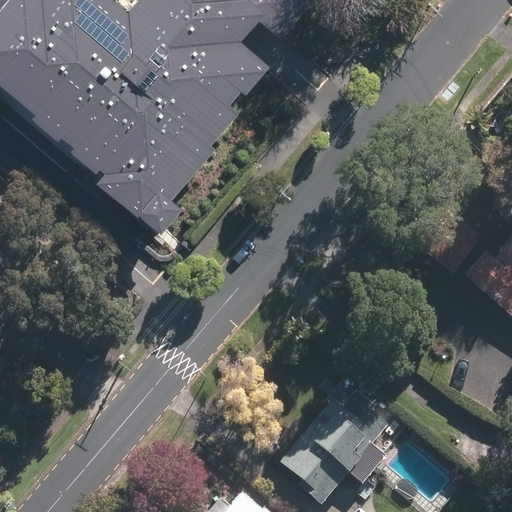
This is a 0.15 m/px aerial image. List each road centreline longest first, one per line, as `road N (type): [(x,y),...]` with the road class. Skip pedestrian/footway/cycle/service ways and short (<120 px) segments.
road 1 (tertiary): [(49,511),(322,197)]
road 2 (tertiary): [(322,197),(488,0)]
road 3 (residential): [(511,350),(439,300),(322,197)]
